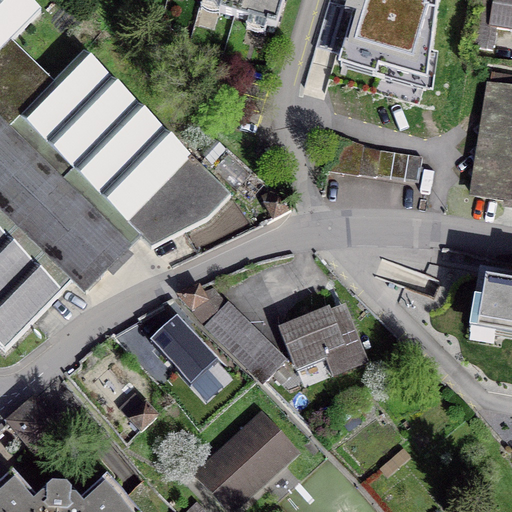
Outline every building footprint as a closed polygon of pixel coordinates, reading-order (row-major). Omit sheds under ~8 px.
[(0,0),(0,124),(8,133),(53,85),(11,43),(41,13),(27,0),(0,0)] [(201,0),(201,2),(203,3),(204,1),(221,6),(219,13),(267,25),(266,27),(276,30),(284,0),(201,0)] [(435,0),(357,0),(340,64),(425,88),(435,0)] [(496,29),(511,31),(511,0),(482,0),(474,48),(492,51),(496,29)] [(83,54),(53,85),(8,133),(130,249),(140,239),(151,250),(207,221),(230,198),(83,54)] [(511,91),(490,88),(473,196),(511,202),(511,91)] [(85,295),(130,249),(8,133),(0,124),(0,348),(5,353),(73,283),(85,295)] [(418,184),(422,159),(363,150),(363,147),(332,137),(327,171),(418,184)] [(274,221),(291,212),(275,194),(265,205),(274,221)] [(511,279),(479,274),(471,327),(511,333),(511,279)] [(207,305),(198,289),(178,297),(192,312),(207,305)] [(217,297),(207,305),(192,312),(213,336),(263,383),(266,383),(284,365),(217,297)] [(367,361),(352,325),(343,328),(336,311),(330,313),(329,311),(278,332),(291,363),(313,355),(315,360),(324,356),(332,376),(367,361)] [(151,339),(139,319),(112,336),(128,353),(151,339)] [(156,418),(134,395),(119,410),(141,433),(156,418)] [(34,446),(58,425),(36,399),(12,420),(13,422),(10,426),(14,431),(18,428),(34,446)] [(263,416),(195,478),(226,511),(231,511),(296,453),(263,416)] [(0,511),(58,511),(59,488),(52,487),(46,492),(46,497),(39,503),(13,474),(0,485),(0,511)] [(66,488),(59,488),(58,511),(135,511),(106,480),(77,506),(71,498),(71,494),(66,488)]
